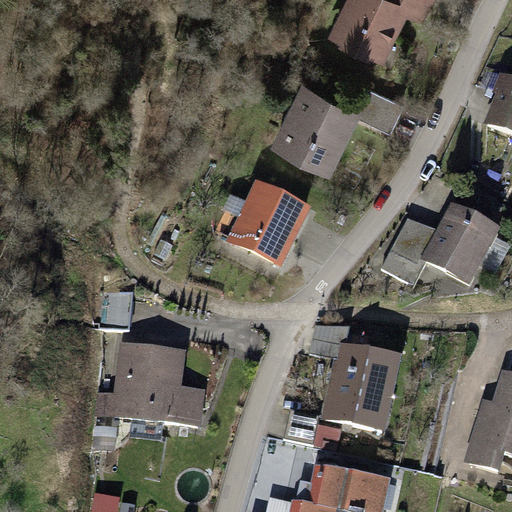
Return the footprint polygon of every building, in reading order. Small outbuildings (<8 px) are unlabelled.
[(343,0),(325,37),(380,63),(403,16),(418,23),(429,0),(343,0)] [(511,82),(495,75),(473,126),(511,142),(511,82)] [(352,112),(299,88),(272,149),(325,173),(352,112)] [(396,108),(362,93),(353,115),(387,129),(396,108)] [(305,218),(251,189),(222,245),(276,274),(305,218)] [(445,211),(415,262),(461,288),(490,236),(445,211)] [(422,234),(399,221),(368,274),(402,293),(415,271),(405,265),(422,234)] [(133,328),(138,294),(113,290),(108,325),(133,328)] [(339,331),(305,323),(298,354),(332,362),(335,346),(339,331)] [(183,353),(125,341),(110,413),(193,430),(201,391),(176,386),(183,353)] [(395,360),(335,346),(332,362),(317,424),(376,438),(395,360)] [(511,384),(505,383),(492,431),(448,418),(433,473),(481,487),(491,453),(511,459),(511,384)] [(310,421),(282,415),(276,443),(304,450),(310,421)] [(374,511),(381,487),(323,470),(311,511),(283,504),(280,511),(374,511)] [(93,511),(120,511),(124,500),(98,493),(93,511)] [(263,511),(280,511),(283,504),(267,499),(263,511)]
